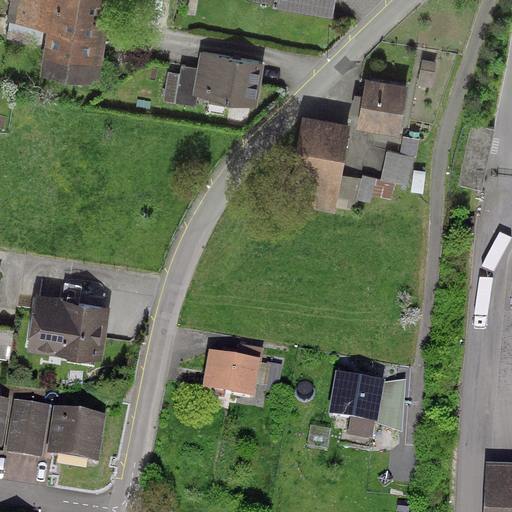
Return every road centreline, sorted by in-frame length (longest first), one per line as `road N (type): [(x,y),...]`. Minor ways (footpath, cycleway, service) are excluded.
road 1 (residential): [(413,0),(221,194),(175,293),(126,510)]
road 2 (residential): [(126,510),(0,490)]
